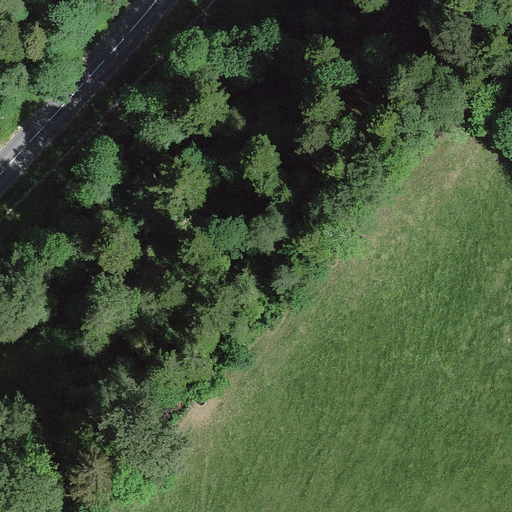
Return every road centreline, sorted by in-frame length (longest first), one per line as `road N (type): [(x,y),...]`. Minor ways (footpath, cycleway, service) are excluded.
road 1 (track): [(0,367),(295,190),(392,0)]
road 2 (secondary): [(0,177),(161,0)]
